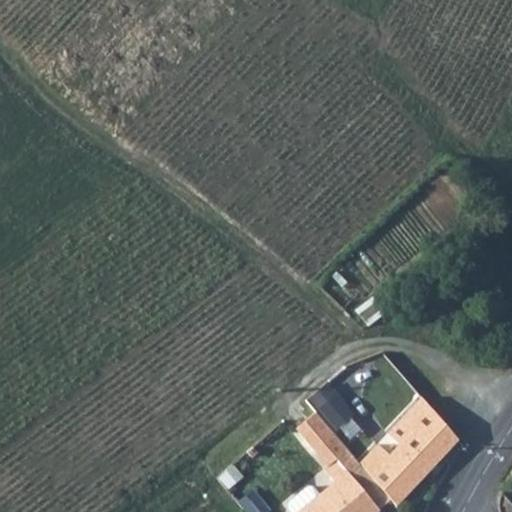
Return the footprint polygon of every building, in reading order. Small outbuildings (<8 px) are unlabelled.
[(388,493),(394,500),(458,433),(423,391),(389,427),(401,438),(390,450),(378,439),(360,458),(388,493)] [(302,429),(322,454),(343,437),(322,412),(302,429)] [(353,450),(343,437),(322,454),(332,466),(353,450)] [(295,509),(297,511),(364,511),(388,493),(360,458),(353,450),(332,466),(328,470),(334,477),(318,490),(295,509)] [(285,496),(295,509),(318,490),(309,478),(285,496)]
